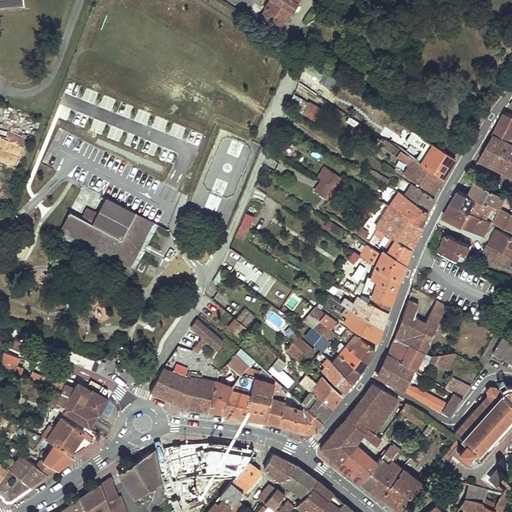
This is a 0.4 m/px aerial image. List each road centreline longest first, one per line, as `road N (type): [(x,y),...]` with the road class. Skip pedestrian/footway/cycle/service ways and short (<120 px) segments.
road 1 (residential): [(305,455),(368,375),(435,214),(511,91)]
road 2 (residential): [(135,411),(104,381),(0,339)]
road 3 (tertiary): [(305,455),(241,431),(159,424)]
road 4 (residential): [(198,279),(142,408)]
road 5 (tertiary): [(24,511),(135,436)]
